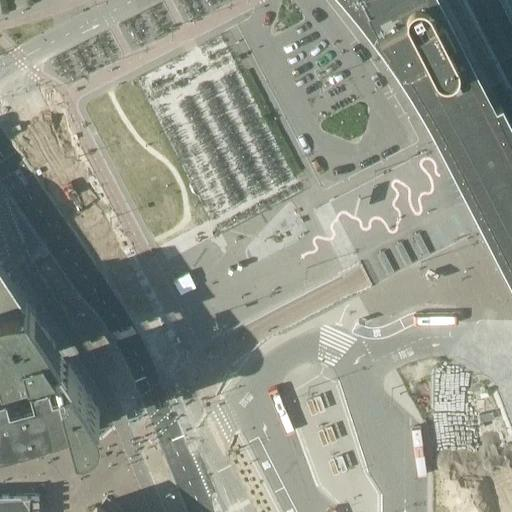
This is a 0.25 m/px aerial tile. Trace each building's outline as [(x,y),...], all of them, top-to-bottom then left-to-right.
[(511,109),(511,108),(503,112),(460,25),(447,0),(361,0),(363,2),(365,2),(377,18),(377,19),(377,20),(378,19),(389,36),(402,56),(403,55),(414,72),(414,73),(415,73),(425,90),(425,91),(425,92),(426,92),(436,109),(435,109),(435,110),(436,110),(436,111),(437,111),(446,128),(445,128),(445,129),(435,134),(434,134),(434,135),(434,136),(441,148),(455,174),(457,178),(471,206),(479,221),(487,235),(487,238),(488,238),(488,237),(498,232),(499,233),(500,232),(509,250),(508,250),(508,251),(509,251),(511,256),(511,109)] [(0,301),(26,297),(25,295),(21,289),(15,280),(11,274),(2,260),(0,257),(0,301)] [(202,352),(212,371),(223,381),(230,365),(251,353),(301,328),(374,292),(370,287),(369,283),(366,277),(362,269),(361,267),(360,266),(359,264),(197,345),(202,352)] [(26,297),(0,301),(0,362),(27,355),(29,361),(56,353),(61,361),(66,360),(55,343),(56,342),(26,297)] [(61,361),(56,363),(57,363),(59,369),(65,395),(70,411),(74,427),(76,426),(77,429),(78,432),(80,437),(88,435),(86,430),(91,428),(94,424),(96,421),(96,420),(97,416),(97,415),(96,411),(98,409),(98,410),(100,409),(95,401),(69,362),(69,361),(68,362),(66,360),(61,361)] [(59,369),(57,363),(35,369),(55,440),(78,432),(77,429),(76,426),(74,427),(70,411),(65,395),(59,369)] [(34,447),(36,447),(35,446),(49,441),(49,442),(55,440),(35,369),(14,375),(34,447)] [(14,375),(0,379),(0,407),(13,453),(14,453),(15,453),(15,448),(32,447),(32,448),(33,448),(34,448),(34,447),(14,375)] [(0,407),(0,455),(13,453),(0,407)] [(0,511),(9,511),(9,494),(0,494),(0,511)] [(39,511),(39,494),(9,494),(9,511),(39,511)]
